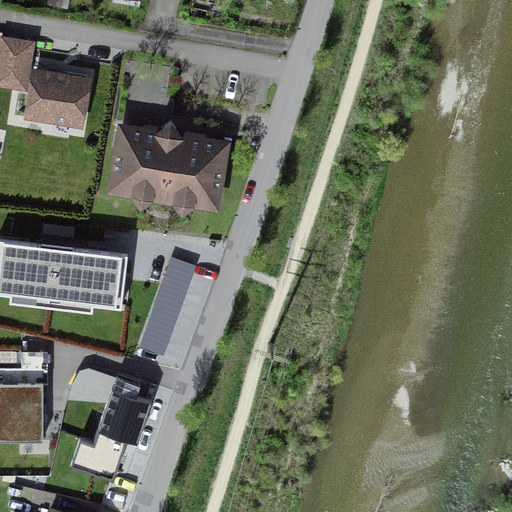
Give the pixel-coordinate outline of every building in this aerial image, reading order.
[(0,57),(0,85),(23,89),(28,62),(0,57)] [(86,82),(33,73),(27,116),(79,124),(86,82)] [(111,188),(126,191),(131,198),(142,190),(150,201),(157,196),(167,198),(172,204),(183,197),(191,208),(198,203),(213,205),(222,146),(206,143),(202,137),(182,134),(179,136),(169,122),(159,130),(144,127),(137,132),(121,129),(111,188)] [(128,254),(0,238),(0,292),(122,307),(128,254)] [(196,263),(172,255),(140,345),(164,353),(196,263)] [(0,439),(41,441),(43,370),(0,368),(0,439)] [(96,430),(135,444),(156,386),(116,373),(113,382),(108,380),(106,387),(104,386),(92,423),(98,425),(96,430)]
